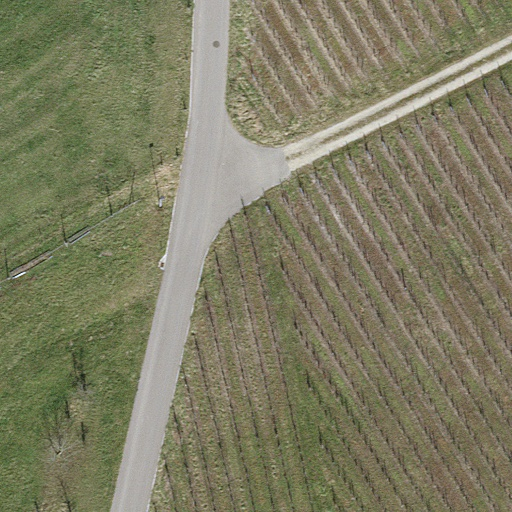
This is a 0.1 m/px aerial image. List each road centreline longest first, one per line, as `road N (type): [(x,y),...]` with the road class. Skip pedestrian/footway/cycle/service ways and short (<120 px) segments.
road 1 (residential): [(211,0),(201,205),(135,511)]
road 2 (track): [(511,46),(201,205)]
